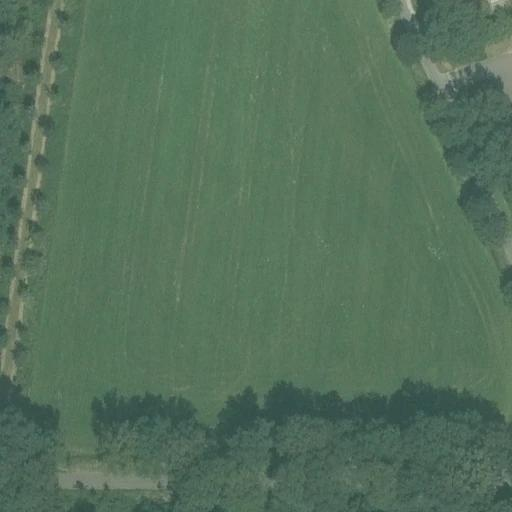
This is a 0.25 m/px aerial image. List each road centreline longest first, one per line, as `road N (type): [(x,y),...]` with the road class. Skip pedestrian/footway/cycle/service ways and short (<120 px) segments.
road 1 (unclassified): [(511,477),(0,481)]
road 2 (unclassified): [(511,251),(397,0)]
